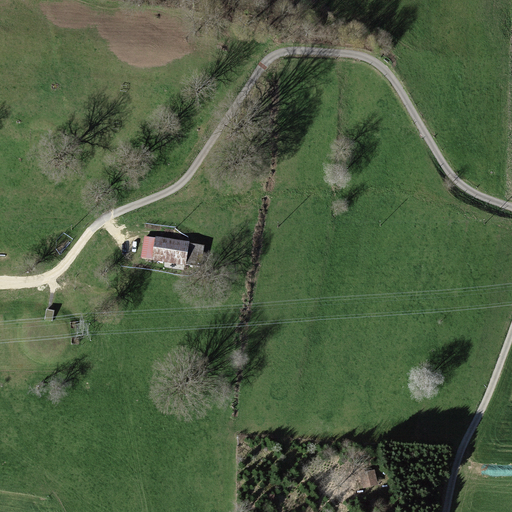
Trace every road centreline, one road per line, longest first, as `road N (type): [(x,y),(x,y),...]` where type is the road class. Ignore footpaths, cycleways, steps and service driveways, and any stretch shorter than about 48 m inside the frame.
road 1 (track): [(0,281),(41,282),(105,216),(185,177),(273,58),(298,52),(370,60),(392,80),(457,184),(511,208)]
road 2 (track): [(445,511),(511,324)]
